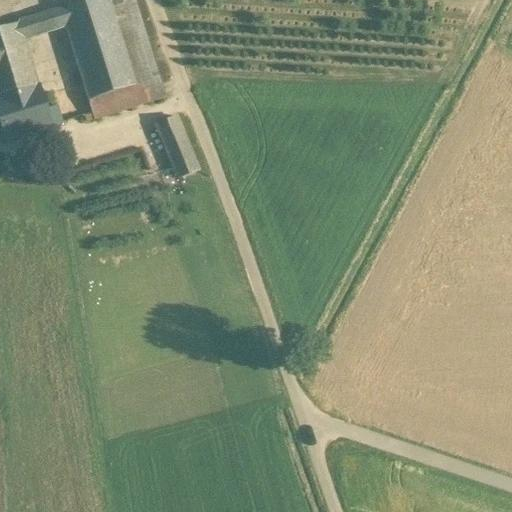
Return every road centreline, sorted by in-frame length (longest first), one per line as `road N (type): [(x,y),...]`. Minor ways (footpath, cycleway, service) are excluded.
road 1 (track): [(300,417),(152,0)]
road 2 (track): [(300,417),(511,487)]
